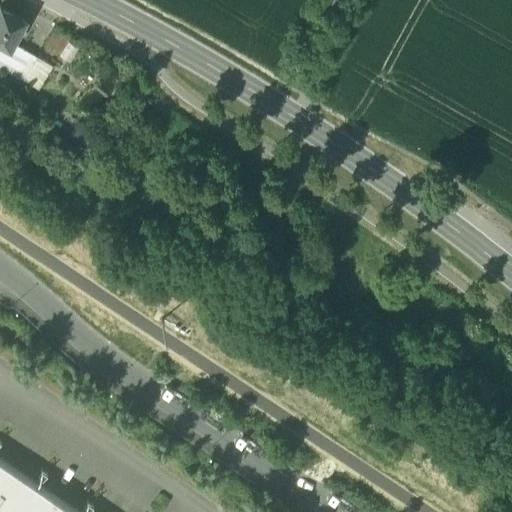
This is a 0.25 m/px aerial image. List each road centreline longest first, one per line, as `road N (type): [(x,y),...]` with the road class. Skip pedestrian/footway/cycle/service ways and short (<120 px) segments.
road 1 (secondary): [(511,268),(251,87),(92,0)]
road 2 (unclassified): [(337,511),(113,366),(0,278)]
